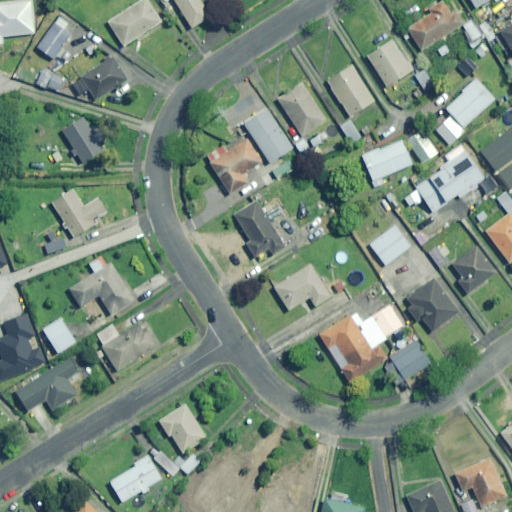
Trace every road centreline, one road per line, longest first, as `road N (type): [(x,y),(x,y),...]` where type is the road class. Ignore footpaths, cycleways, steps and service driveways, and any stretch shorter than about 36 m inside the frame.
road 1 (residential): [(235,336),(178,247),(163,207),(164,147),(188,95),(215,70),(324,0)]
road 2 (residential): [(0,483),(235,336)]
road 3 (residential): [(374,423),(339,422),(283,398),(235,336)]
road 4 (residential): [(511,347),(422,410),(374,423)]
